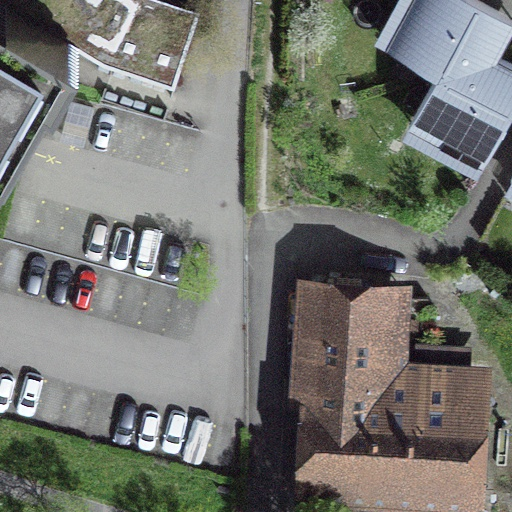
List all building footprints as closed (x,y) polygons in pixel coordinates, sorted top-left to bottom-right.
[(0,0),(0,1),(65,39),(102,62),(174,85),(199,8),(175,0),(0,0)] [(409,0),(384,44),(437,72),(498,54),(511,25),(511,18),(478,0),(409,0)] [(0,150),(65,39),(0,1),(0,150)] [(511,61),(498,54),(437,72),(419,108),(491,146),(511,108),(511,61)] [(388,293),(312,288),(300,478),(462,488),(469,371),(394,366),(397,332),(386,331),(388,293)]
